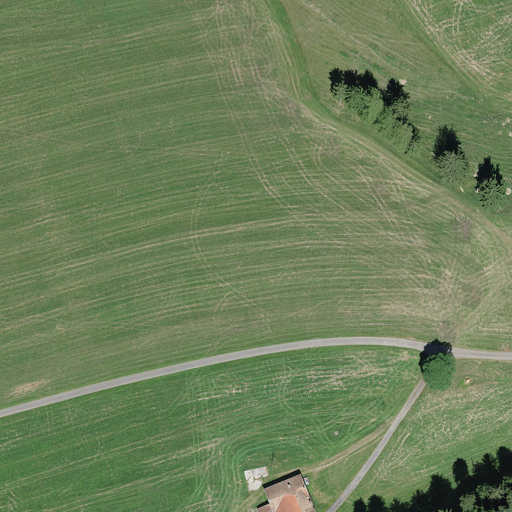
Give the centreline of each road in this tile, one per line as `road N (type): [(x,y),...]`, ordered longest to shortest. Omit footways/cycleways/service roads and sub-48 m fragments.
road 1 (track): [(0,412),(284,344),(374,338),(511,354)]
road 2 (track): [(432,347),(490,230),(403,163),(295,97),(265,0)]
road 3 (track): [(432,347),(413,394),(337,511)]
